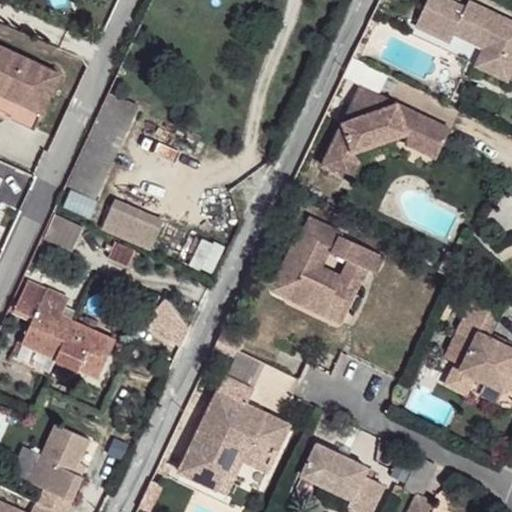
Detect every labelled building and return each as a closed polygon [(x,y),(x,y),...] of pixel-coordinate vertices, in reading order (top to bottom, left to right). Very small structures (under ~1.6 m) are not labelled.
[(463,12),(438,0),(428,0),(414,29),(448,46),(452,38),(481,52),(473,69),(506,84),(511,71),(511,61),(510,61),(511,56),(511,24),(467,3),(463,12)] [(438,0),(463,12),(467,3),(460,0),(438,0)] [(0,49),(0,113),(12,119),(14,116),(37,127),(60,77),(0,49)] [(344,123),(325,166),(346,176),(354,158),(357,153),(397,138),(396,133),(409,130),(411,134),(426,141),(430,133),(448,141),(453,130),(401,105),(387,109),(382,95),(363,86),(353,106),(358,120),(344,123)] [(108,90),(64,183),(92,196),(135,103),(108,90)] [(426,141),(411,134),(411,146),(439,160),(448,141),(430,133),(426,141)] [(354,158),(346,176),(356,180),(364,162),(354,158)] [(110,199),(97,229),(121,239),(134,210),(110,199)] [(134,210),(121,239),(146,250),(159,221),(134,210)] [(77,228),(49,215),(38,239),(66,251),(77,228)] [(347,232),(312,216),(304,232),(306,234),(299,248),(293,246),(276,285),(293,293),(291,299),(326,316),(331,306),(349,315),(371,269),(379,252),(345,235),(347,232)] [(129,251),(110,242),(104,254),(123,263),(129,251)] [(379,252),(371,269),(380,274),(388,256),(379,252)] [(30,320),(42,295),(23,285),(11,311),(30,320)] [(293,293),(276,285),(273,291),(291,299),(293,293)] [(18,346),(54,363),(62,346),(84,356),(76,374),(95,383),(111,344),(56,318),(63,302),(42,291),(42,295),(30,320),(18,346)] [(504,310),(478,297),(459,337),(477,346),(467,366),(460,363),(450,385),(470,395),(479,377),(509,390),(511,384),(511,383),(511,347),(501,342),(491,338),(504,310)] [(331,306),(326,316),(344,325),(349,315),(331,306)] [(501,342),(511,347),(511,346),(511,339),(504,336),(501,342)] [(75,379),(76,374),(84,356),(62,346),(54,363),(52,368),(75,379)] [(240,350),(227,378),(256,393),(270,365),(240,350)] [(256,393),(227,378),(180,475),(219,494),(244,441),(278,458),(292,428),(259,411),(253,422),(244,418),(250,406),(256,393)] [(259,411),(250,406),(244,418),(253,422),(259,411)] [(39,492),(32,506),(45,511),(62,511),(77,479),(69,476),(74,463),(83,443),(49,428),(23,485),(39,492)] [(244,441),(219,494),(228,499),(245,464),(270,476),(278,458),(244,441)] [(338,454),(318,445),(303,477),(354,501),(351,509),(358,511),(376,511),(388,488),(366,478),(370,470),(350,460),(338,454)] [(338,454),(350,460),(353,453),(341,447),(338,454)] [(422,492),(437,466),(411,451),(396,476),(422,492)] [(74,463),(69,476),(77,479),(82,467),(74,463)] [(354,501),(303,477),(296,491),(341,511),(348,511),(351,509),(354,501)] [(153,480),(140,507),(150,511),(152,511),(165,486),(153,480)] [(430,511),(435,502),(419,494),(410,511),(430,511)]
